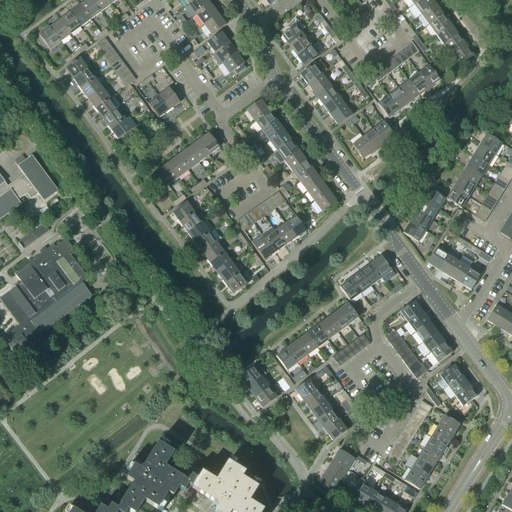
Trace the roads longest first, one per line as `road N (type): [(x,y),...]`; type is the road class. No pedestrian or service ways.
road 1 (tertiary): [(422,282),(274,79)]
road 2 (residential): [(459,332),(507,252),(486,238),(511,195)]
road 3 (residential): [(366,441),(378,449),(413,396),(378,347)]
road 4 (residential): [(345,38),(381,11),(400,37),(365,64)]
